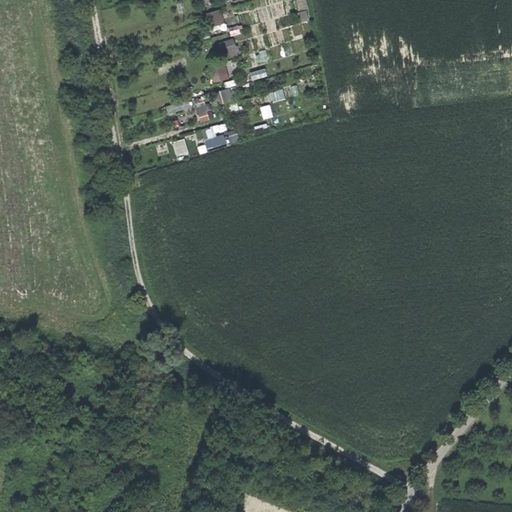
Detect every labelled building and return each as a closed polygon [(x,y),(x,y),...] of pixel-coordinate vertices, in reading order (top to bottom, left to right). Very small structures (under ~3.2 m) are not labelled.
[(218,8),(205,11),(209,25),(221,22),(218,8)] [(217,41),(222,58),(238,53),(232,36),(217,41)] [(216,80),(228,75),(222,62),(210,67),(216,80)] [(213,90),(216,102),(231,98),(228,86),(213,90)] [(207,102),(194,107),(199,120),(212,116),(207,102)] [(221,132),(214,135),(211,125),(199,128),(205,148),(224,143),(221,132)]
